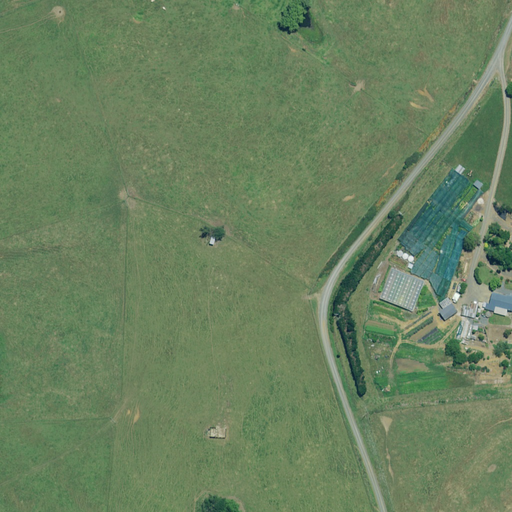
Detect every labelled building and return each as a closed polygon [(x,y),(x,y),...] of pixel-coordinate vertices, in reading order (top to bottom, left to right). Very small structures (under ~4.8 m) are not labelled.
[(479,179),(474,184),(480,190),(485,185),(479,179)] [(414,258),(400,251),(398,255),(412,262),(414,258)] [(424,282),(390,269),(379,299),(401,308),(413,312),(424,282)] [(225,277),(215,274),(212,286),(222,289),(225,277)] [(461,295),(456,292),(452,300),(457,302),(461,295)] [(511,297),(492,293),(490,305),(486,304),(485,310),(497,312),(496,314),(506,316),(507,310),(511,310),(511,297)] [(457,312),(451,303),(439,312),(445,320),(457,312)] [(477,305),(472,304),(471,308),(463,306),(462,315),(475,318),(477,305)]
